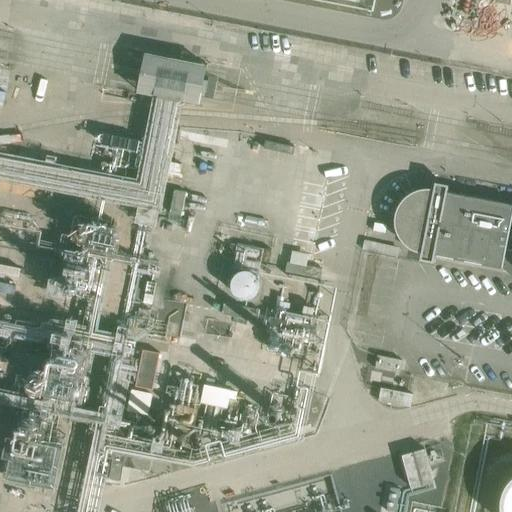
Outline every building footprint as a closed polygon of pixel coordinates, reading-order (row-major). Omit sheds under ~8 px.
[(145,54),(138,93),(158,97),(179,102),(199,106),(207,67),(145,54)] [(399,218),(398,221),(399,225),(399,228),(400,231),(401,234),(403,237),(405,240),(407,243),(410,245),(413,247),(416,249),(419,250),(422,251),(421,255),(435,257),(435,256),(437,256),(454,260),(465,262),(465,261),(482,265),(503,269),(511,276),(511,237),(509,237),(511,223),(511,204),(476,198),(448,192),(448,191),(435,188),(434,193),(430,192),(427,192),(423,192),(420,193),(417,194),(414,196),(411,198),(408,200),(406,202),(404,205),(402,208),(400,211),(399,214),(399,218)] [(287,263),(285,274),(321,280),(323,269),(287,263)] [(257,322),(259,310),(225,303),(222,314),(257,322)] [(160,352),(144,349),(137,384),(153,388),(160,352)] [(380,359),(378,371),(400,375),(403,362),(380,359)] [(231,391),(204,385),(201,404),(227,409),(231,391)] [(378,402),(411,408),(414,395),(381,389),(378,402)] [(151,471),(153,460),(113,454),(109,479),(122,482),(124,468),(151,471)] [(511,511),(511,471),(507,477),(503,483),(500,489),(499,496),(499,503),(500,510),(501,511),(511,511)]
